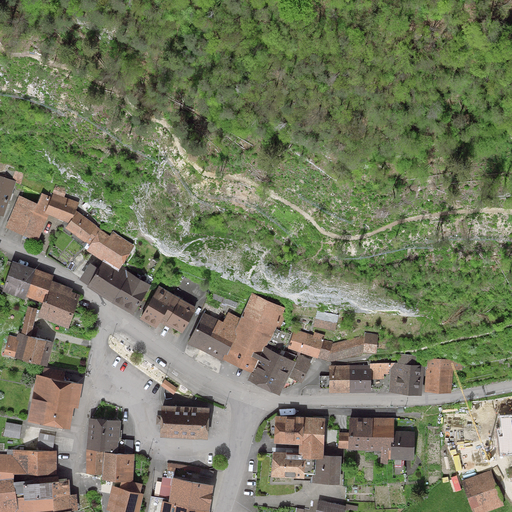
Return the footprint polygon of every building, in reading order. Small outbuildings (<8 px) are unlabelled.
[(16,172),(13,180),(20,182),(22,174),(16,172)] [(0,178),(0,213),(2,214),(12,183),(0,178)] [(84,240),(87,243),(91,245),(100,232),(92,228),(75,215),(76,207),(51,198),(50,200),(40,196),(35,206),(24,233),(37,239),(40,233),(37,232),(46,212),(68,222),(66,227),(84,240)] [(14,227),(13,229),(24,233),(35,206),(19,199),(8,225),(14,227)] [(90,247),(119,266),(132,247),(112,234),(109,238),(100,232),(91,245),(90,247)] [(90,266),(81,281),(113,301),(128,276),(103,262),(97,271),(90,266)] [(23,297),(24,295),(44,301),(50,282),(52,278),(13,264),(4,290),(23,297)] [(113,301),(132,313),(151,282),(142,277),(138,282),(128,276),(113,301)] [(38,315),(68,327),(78,297),(49,286),(51,282),(50,282),(44,301),(38,315)] [(173,297),(173,296),(165,292),(163,295),(156,291),(140,318),(155,327),(161,317),(168,320),(166,323),(181,332),(193,312),(186,308),(188,305),(173,297)] [(296,355),(286,351),(291,335),(274,327),(283,308),(253,295),(243,317),(242,316),(241,317),(242,317),(240,323),(237,321),(233,330),(237,332),(225,357),(253,370),(249,379),(278,393),(287,375),(301,382),(309,365),(300,361),(302,357),(296,354),(296,355)] [(188,342),(224,361),(225,357),(237,332),(233,330),(237,321),(226,315),(222,324),(202,315),(188,342)] [(3,354),(45,365),(50,342),(15,333),(14,338),(11,338),(9,345),(6,344),(3,354)] [(296,354),(297,350),(316,356),(322,341),(322,340),(323,336),(314,334),(313,338),(311,338),(311,337),(308,335),(307,337),(294,333),(293,336),(291,335),(286,351),(296,355),(296,354)] [(364,340),(363,351),(374,352),(375,337),(365,336),(364,338),(361,339),(364,340)] [(331,359),(334,359),(363,351),(364,340),(361,339),(331,347),(327,359),(331,359)] [(316,356),(327,359),(331,347),(332,343),(322,341),(316,356)] [(427,375),(426,391),(449,393),(452,362),(428,360),(427,369),(421,368),(421,367),(413,366),(414,356),(401,355),(399,364),(397,363),(397,364),(383,364),(369,365),(369,368),(370,368),(370,377),(382,377),(383,372),(391,373),(390,390),(419,394),(421,375),(427,375)] [(57,380),(59,372),(59,371),(44,368),(42,377),(37,376),(28,420),(68,427),(72,404),(73,405),(75,394),(74,394),(76,384),(57,380)] [(330,387),(330,391),(349,391),(348,368),(330,368),(330,377),(319,377),(319,387),(330,387)] [(348,368),(349,391),(370,391),(370,377),(370,368),(369,368),(348,368)] [(161,386),(174,395),(178,389),(165,380),(161,386)] [(511,405),(511,396),(494,400),(470,402),(470,410),(495,409),(495,408),(511,405)] [(162,407),(161,435),(206,437),(207,410),(162,407)] [(300,441),(300,442),(321,443),(323,419),(312,418),(312,422),(302,422),(302,420),(279,418),(277,414),(268,420),(267,432),(275,432),(275,440),(300,441)] [(444,439),(475,437),(474,415),(443,416),(444,439)] [(511,416),(504,418),(505,436),(499,437),(502,452),(511,451),(511,416)] [(132,441),(117,440),(118,423),(89,420),(87,448),(103,450),(103,453),(104,453),(129,454),(128,456),(131,456),(132,441)] [(347,448),(370,449),(371,423),(349,422),(348,434),(347,448)] [(5,423),(3,437),(18,439),(21,426),(5,423)] [(387,449),(388,449),(389,423),(371,423),(370,449),(381,450),(380,462),(386,462),(386,458),(387,449)] [(393,423),(389,423),(388,449),(387,449),(386,458),(394,459),(394,467),(401,468),(403,466),(403,459),(412,459),(413,434),(392,433),(393,423)] [(39,434),(36,448),(52,450),(54,437),(39,434)] [(339,434),(338,448),(347,448),(348,434),(339,434)] [(303,455),(303,456),(321,457),(321,443),(300,442),(300,455),(303,455)] [(87,472),(101,474),(103,453),(103,450),(87,448),(87,472)] [(49,474),(49,451),(13,451),(13,458),(3,458),(3,457),(0,457),(0,472),(13,473),(13,474),(49,474)] [(102,479),(127,481),(128,456),(129,454),(104,453),(102,479)] [(337,458),(321,457),(303,456),(303,455),(300,455),(285,454),(274,454),(272,475),(301,476),(301,481),(336,483),(336,473),(339,473),(339,464),(337,464),(337,458)] [(200,469),(199,476),(211,479),(213,472),(200,469)] [(167,501),(167,503),(207,509),(210,486),(173,479),(174,471),(167,470),(166,478),(170,479),(167,501)] [(462,482),(472,511),(482,511),(502,505),(490,472),(462,482)] [(25,486),(27,511),(51,511),(68,511),(66,480),(57,481),(57,477),(33,480),(33,483),(25,484),(25,486)] [(206,511),(207,509),(167,503),(167,501),(170,479),(166,478),(163,478),(159,499),(150,498),(147,511),(206,511)] [(136,511),(141,494),(139,493),(140,488),(133,487),(132,491),(116,488),(110,511),(115,511),(136,511)] [(0,500),(0,511),(16,510),(15,499),(0,500)] [(319,502),(316,511),(341,511),(343,507),(319,502)]
